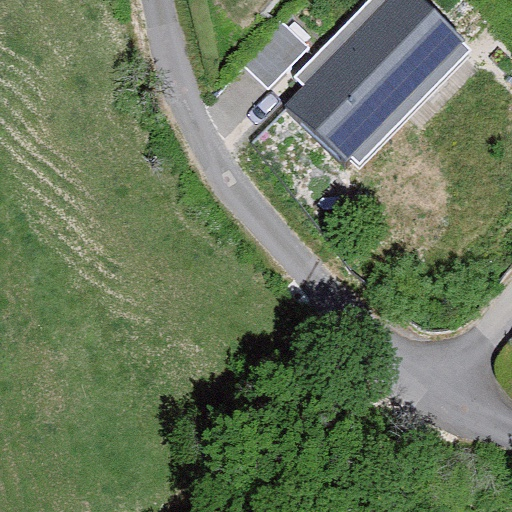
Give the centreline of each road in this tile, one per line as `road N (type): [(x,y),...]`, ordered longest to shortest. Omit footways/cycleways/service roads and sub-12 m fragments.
road 1 (residential): [(159,0),(180,95),(223,173),(325,292),(438,402)]
road 2 (residential): [(438,402),(511,306)]
